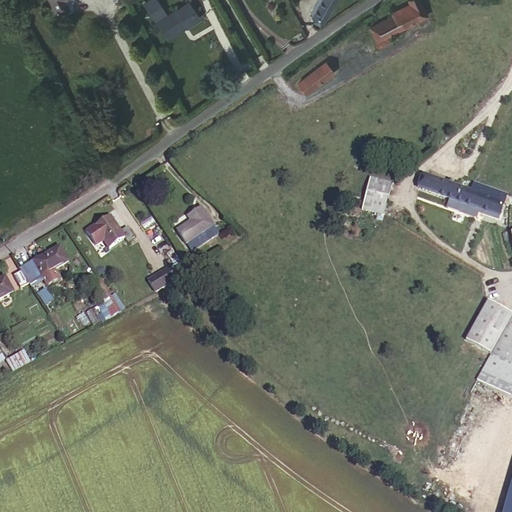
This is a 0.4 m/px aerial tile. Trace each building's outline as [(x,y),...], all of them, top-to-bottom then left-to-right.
[(49,0),(57,14),(69,8),(65,0),(49,0)] [(188,0),(164,16),(158,20),(168,37),(175,33),(200,17),(188,0)] [(322,22),(336,0),(321,0),(308,21),(317,25),(320,21),(322,22)] [(424,11),(418,0),(401,0),(387,7),(388,11),(368,20),(374,35),(424,11)] [(309,85),(328,67),(321,57),(301,75),(309,85)] [(505,199),(507,201),(510,193),(496,188),(497,186),(472,178),(469,186),(431,172),(425,188),(453,198),(464,202),(499,215),(505,199)] [(385,210),(394,181),(380,177),(376,188),(368,186),(363,205),(385,210)] [(464,202),(453,198),(450,206),(461,210),(464,202)] [(511,203),(507,201),(505,199),(499,215),(505,217),(511,203)] [(186,245),(216,226),(202,207),(186,218),(189,223),(176,232),(186,245)] [(102,241),(106,250),(125,240),(127,244),(135,239),(129,228),(121,232),(113,217),(87,230),(95,245),(102,241)] [(56,249),(32,263),(41,279),(51,273),(65,265),(56,249)] [(32,263),(23,268),(23,270),(31,283),(33,286),(41,282),(44,288),(56,282),(51,273),(41,279),(32,263)] [(147,279),(154,291),(163,287),(176,279),(171,266),(147,279)] [(31,283),(23,270),(15,274),(23,288),(31,283)] [(0,279),(0,299),(14,292),(6,276),(0,279)] [(45,290),(38,294),(45,306),(53,302),(45,290)] [(96,305),(104,321),(124,312),(117,296),(96,305)] [(487,349),(507,314),(479,299),(460,334),(487,349)] [(511,304),(507,314),(487,349),(483,354),(494,360),(511,370),(511,304)] [(352,354),(362,342),(341,324),(331,337),(352,354)] [(15,367),(29,360),(25,354),(11,362),(15,367)] [(490,373),(511,380),(511,370),(494,360),(490,373)] [(489,467),(511,403),(511,380),(490,373),(458,455),(489,467)]
